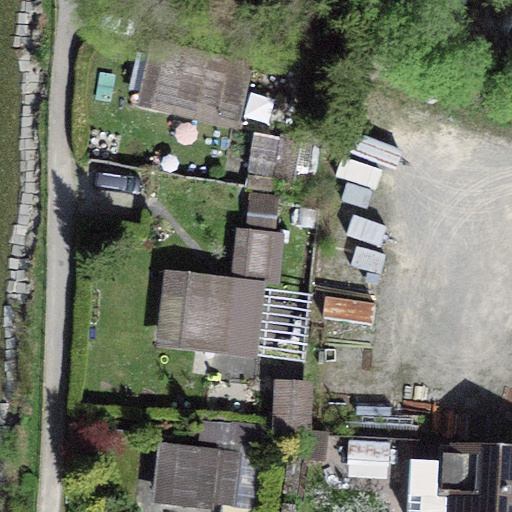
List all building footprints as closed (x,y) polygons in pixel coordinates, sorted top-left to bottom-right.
[(235,66),(167,51),(155,107),(222,122),(235,66)] [(269,235),(248,234),(246,274),(267,275),(269,235)] [(230,303),(186,298),(181,341),(225,346),(230,303)] [(205,413),(203,441),(252,445),(254,416),(205,413)] [(231,504),(236,456),(166,449),(161,503),(208,508),(209,502),(231,504)] [(511,511),(511,457),(442,453),(442,465),(412,463),(409,511),(511,511)]
